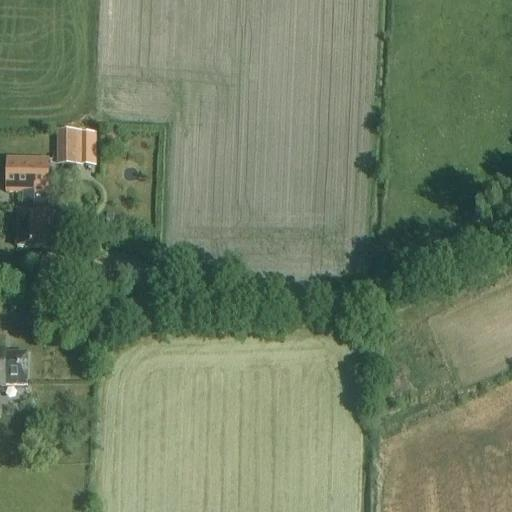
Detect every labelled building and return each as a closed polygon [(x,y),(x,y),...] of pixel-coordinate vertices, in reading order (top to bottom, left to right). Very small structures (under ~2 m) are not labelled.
[(110,134),(104,142),(114,150),(122,141),(116,136),(110,134)] [(96,168),(97,136),(57,135),(56,169),(82,169),(82,168),(96,168)] [(48,197),(49,161),(6,160),(5,195),(22,196),(48,197)] [(34,213),(35,196),(22,196),(21,213),(16,212),(15,250),(47,251),(48,213),(34,213)] [(5,353),(0,352),(0,387),(27,388),(27,356),(5,356),(5,353)]
